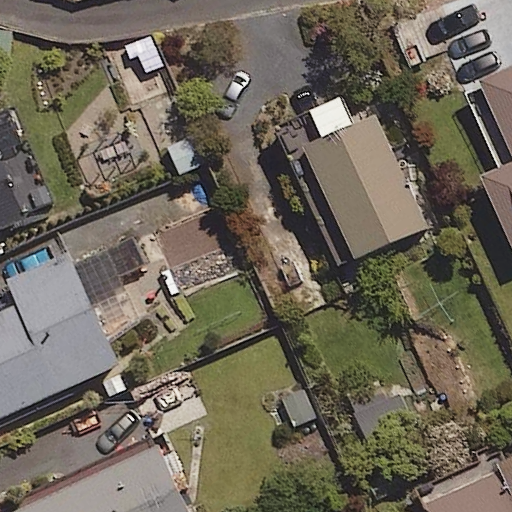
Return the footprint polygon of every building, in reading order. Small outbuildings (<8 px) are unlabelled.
[(486,170),(511,229),(511,64),(466,85),(500,163),(486,170)] [(356,121),(345,95),(316,108),(328,134),(311,142),(361,254),(429,224),(379,110),(356,121)] [(151,176),(129,123),(80,142),(101,196),(151,176)] [(196,124),(164,136),(179,176),(212,163),(196,124)] [(0,228),(28,217),(0,148),(0,228)] [(153,223),(76,257),(107,327),(148,309),(137,286),(173,270),(153,223)] [(107,327),(76,257),(73,251),(11,278),(21,300),(0,309),(0,415),(122,362),(107,327)] [(194,511),(162,442),(19,509),(20,511),(194,511)] [(511,511),(511,458),(428,498),(434,511),(511,511)]
